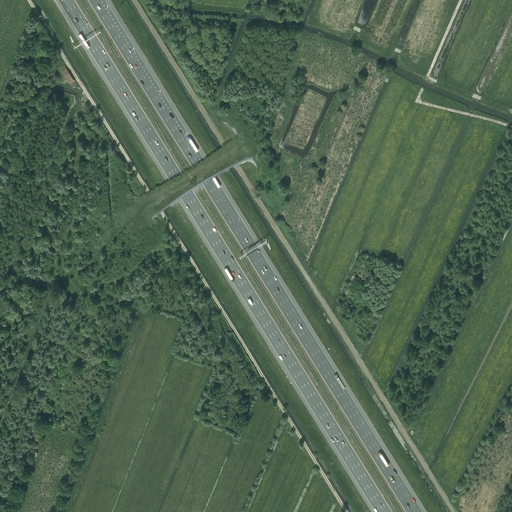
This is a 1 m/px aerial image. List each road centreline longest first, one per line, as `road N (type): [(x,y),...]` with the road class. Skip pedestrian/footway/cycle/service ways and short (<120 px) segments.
road 1 (motorway): [(413,511),(94,0)]
road 2 (motorway): [(65,0),(384,511)]
road 3 (track): [(28,0),(346,511)]
road 4 (track): [(461,0),(417,104),(511,129)]
